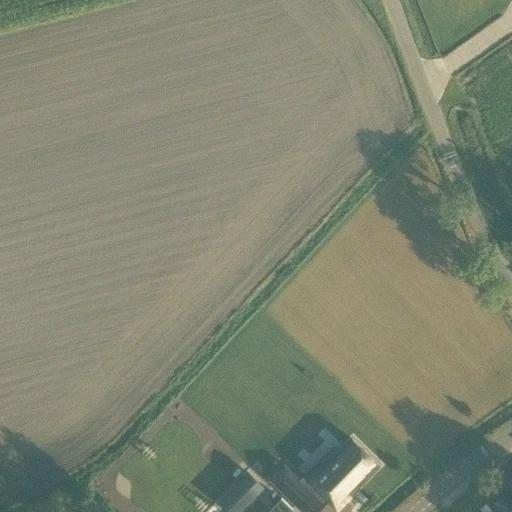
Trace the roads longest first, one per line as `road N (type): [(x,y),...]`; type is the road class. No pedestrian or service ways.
road 1 (unclassified): [(511,288),(485,242),(388,0)]
road 2 (tertiary): [(410,511),(511,437)]
